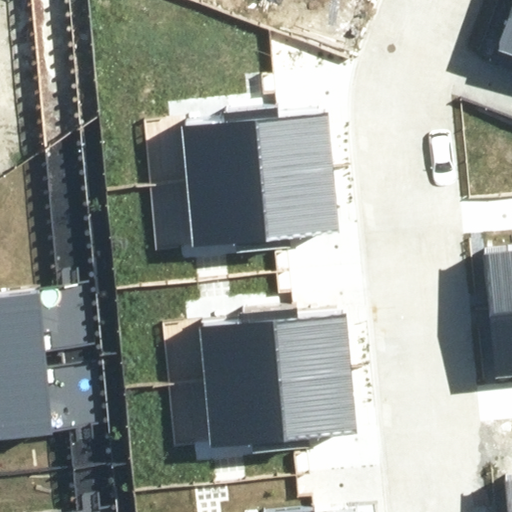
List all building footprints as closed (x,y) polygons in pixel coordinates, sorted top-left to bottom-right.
[(511,12),(495,53),(511,59),(511,12)] [(219,119),(175,123),(182,188),(331,173),(325,109),(274,114),(273,104),(218,109),(219,119)] [(182,188),(188,251),(232,247),(233,257),(288,251),(287,241),(338,236),(331,173),(182,188)] [(511,247),(482,251),(489,312),(511,309),(511,247)] [(0,366),(45,362),(38,289),(0,292),(0,366)] [(241,314),(198,318),(204,383),(354,368),(347,304),(296,309),(295,299),(240,304),(241,314)] [(511,309),(489,312),(497,373),(511,371),(511,309)] [(0,366),(0,439),(52,434),(45,362),(0,366)] [(204,383),(211,447),(254,442),(255,452),(310,447),(309,437),(360,432),(354,368),(204,383)] [(511,511),(511,482),(502,483),(505,511),(511,511)]
